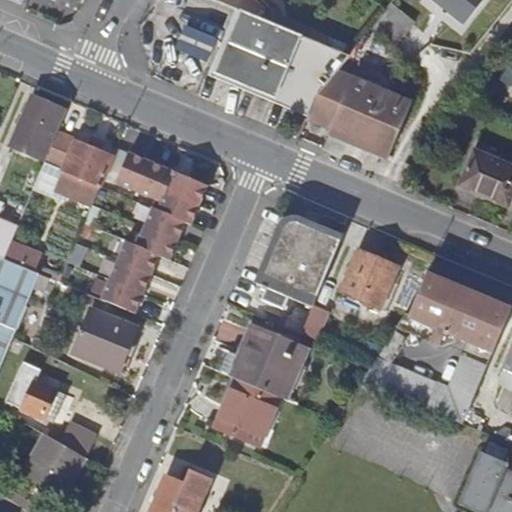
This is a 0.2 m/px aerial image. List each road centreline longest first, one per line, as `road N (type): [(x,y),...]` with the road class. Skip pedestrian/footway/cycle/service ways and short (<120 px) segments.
road 1 (residential): [(262,155),(111,511)]
road 2 (residential): [(262,155),(511,258)]
road 3 (residential): [(89,82),(262,155)]
